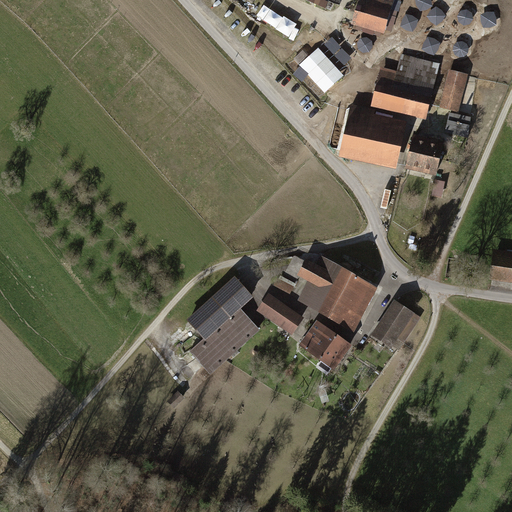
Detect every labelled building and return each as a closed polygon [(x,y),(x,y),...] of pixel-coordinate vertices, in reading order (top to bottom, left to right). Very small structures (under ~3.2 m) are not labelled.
[(356,0),(351,21),(382,30),(390,0),(356,0)] [(434,8),(432,0),(417,0),(419,11),(434,8)] [(262,5),(256,18),(304,43),(311,30),(262,5)] [(442,8),(429,11),(433,24),(445,21),(442,8)] [(483,13),(483,27),(502,27),(502,13),(483,13)] [(429,38),(424,49),(435,54),(440,43),(429,38)] [(327,93),(345,75),(319,47),(300,66),(327,93)] [(377,66),(368,103),(423,116),(436,62),(400,53),(396,70),(377,66)] [(437,105),(455,111),(467,73),(449,67),(437,105)] [(350,109),(339,156),(395,168),(406,121),(350,109)] [(444,132),(466,137),(471,116),(449,111),(444,132)] [(416,134),(407,168),(436,175),(444,142),(416,134)] [(437,179),(433,196),(443,198),(447,182),(437,179)] [(489,278),(511,281),(511,252),(493,250),(489,278)] [(309,283),(300,300),(355,329),(378,287),(324,258),(321,264),(303,254),(292,275),(309,283)] [(293,294),(296,284),(279,277),(275,287),(293,294)] [(189,322),(205,338),(189,355),(214,378),(260,330),(240,310),(252,297),(248,293),(233,279),(230,282),(228,281),(189,322)] [(303,318),(269,294),(258,311),(291,334),(303,318)] [(371,333),(394,351),(416,316),(393,299),(371,333)] [(317,320),(300,345),(335,372),(352,348),(317,320)] [(179,391),(169,402),(175,408),(186,397),(179,391)]
